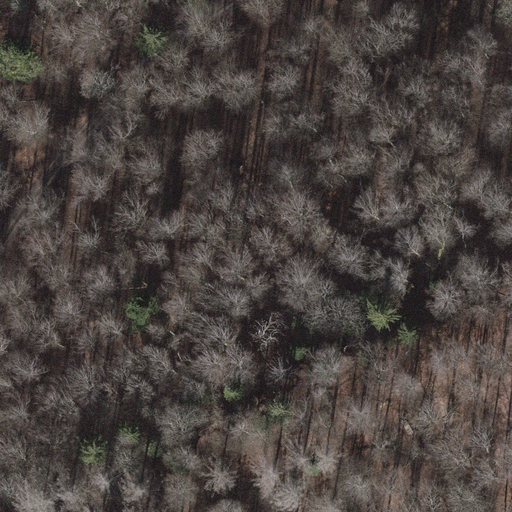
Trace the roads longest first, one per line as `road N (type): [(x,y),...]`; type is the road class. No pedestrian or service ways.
road 1 (track): [(231,0),(156,45),(0,260)]
road 2 (track): [(511,413),(394,511)]
road 3 (track): [(106,121),(33,153),(0,183)]
